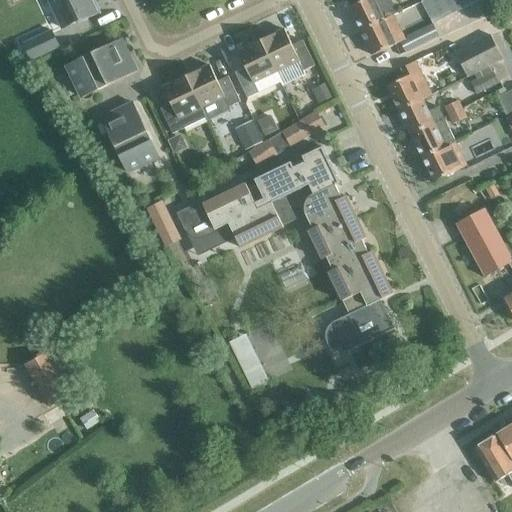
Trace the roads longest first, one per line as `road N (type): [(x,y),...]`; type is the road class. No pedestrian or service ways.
road 1 (residential): [(492,385),(350,86)]
road 2 (tertiary): [(284,511),(492,385)]
road 3 (residential): [(275,0),(177,48),(151,39),(131,0)]
road 4 (residential): [(350,86),(511,14)]
